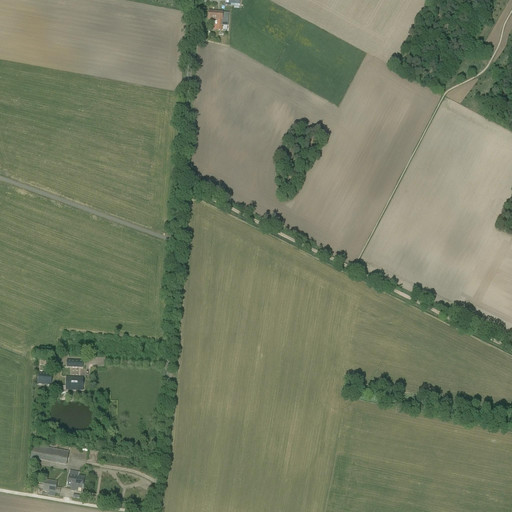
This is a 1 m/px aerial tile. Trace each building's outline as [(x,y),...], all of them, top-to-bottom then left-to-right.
[(222,31),(223,13),(209,12),(208,20),(217,20),(217,30),(222,31)] [(51,385),(52,373),(39,372),(38,384),(51,385)] [(68,392),(68,391),(82,391),(83,378),(66,378),(66,386),(60,388),(62,394),(68,392)] [(66,466),(69,452),(33,445),(30,459),(66,466)] [(83,489),(85,477),(69,475),(67,486),(83,489)] [(56,494),(57,482),(45,480),(43,492),(56,494)]
